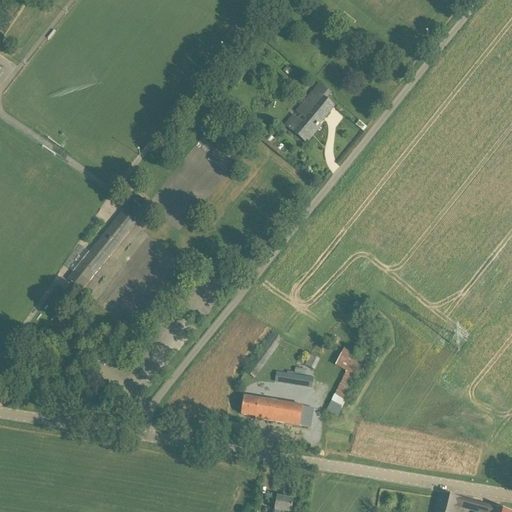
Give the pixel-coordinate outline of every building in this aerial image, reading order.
[(351,47),(346,42),(340,49),(346,53),(351,47)] [(316,92),(298,114),(303,118),(301,122),(295,117),(287,127),(305,142),(334,107),(316,92)] [(146,202),(137,195),(134,199),(134,200),(143,207),(143,206),(146,202)] [(143,215),(129,204),(127,207),(68,280),(82,291),(143,215)] [(282,340),(272,333),(244,371),(253,378),(282,340)] [(364,362),(343,349),(335,366),(346,372),(326,412),(336,418),(364,362)] [(0,384),(19,358),(10,351),(0,364),(0,384)] [(320,360),(310,355),(305,366),(314,371),(320,360)] [(314,378),(294,375),(295,373),(287,372),(285,384),(312,389),(314,378)] [(300,427),(303,407),(244,398),(241,415),(256,418),(255,420),(300,427)] [(458,511),(460,507),(477,511),(479,504),(440,493),(435,511),(458,511)] [(291,511),(294,501),(277,498),(274,511),(291,511)]
